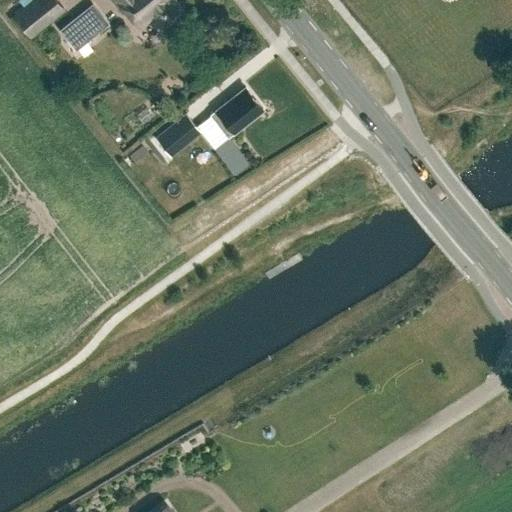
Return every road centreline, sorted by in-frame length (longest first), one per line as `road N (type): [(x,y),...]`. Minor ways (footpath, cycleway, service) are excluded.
road 1 (track): [(36,511),(406,290),(431,263),(511,213)]
road 2 (tertiary): [(511,288),(277,0)]
